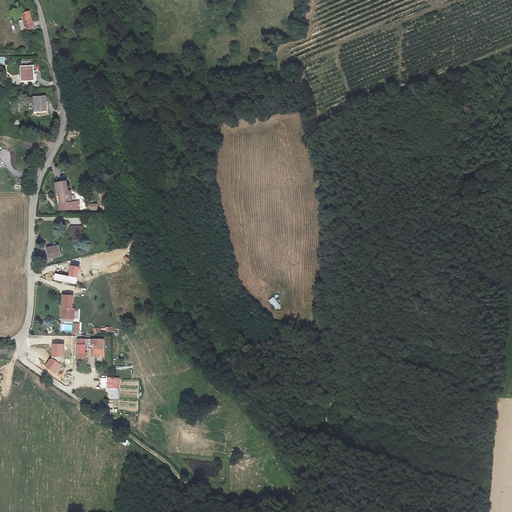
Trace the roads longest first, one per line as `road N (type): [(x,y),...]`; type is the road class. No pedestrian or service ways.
road 1 (track): [(17,341),(32,366),(200,496),(268,502),(298,486),(331,409),(326,321)]
road 2 (unclassified): [(35,0),(63,133),(32,201),(29,315),(17,341),(0,341)]
